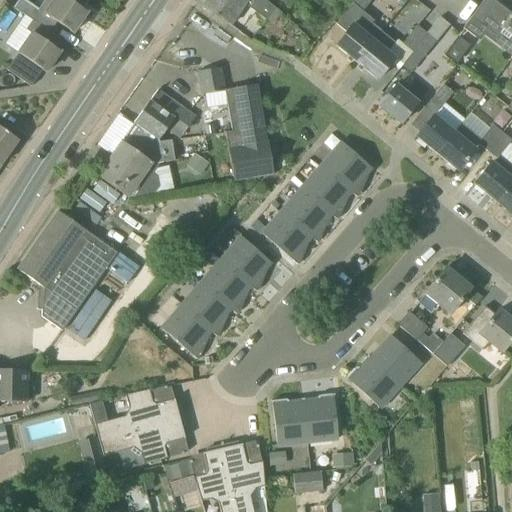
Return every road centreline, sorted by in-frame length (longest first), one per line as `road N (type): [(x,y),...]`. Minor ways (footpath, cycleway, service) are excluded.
road 1 (residential): [(448,223),(334,352),(289,355),(274,342),(273,326),(382,203),(418,199)]
road 2 (secondary): [(0,233),(154,0)]
